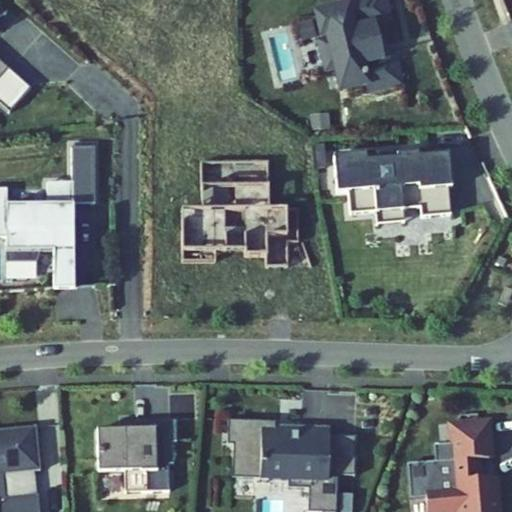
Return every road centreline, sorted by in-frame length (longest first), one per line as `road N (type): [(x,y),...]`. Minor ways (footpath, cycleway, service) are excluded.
road 1 (residential): [(511,354),(176,351),(0,359)]
road 2 (residential): [(511,138),(458,0)]
